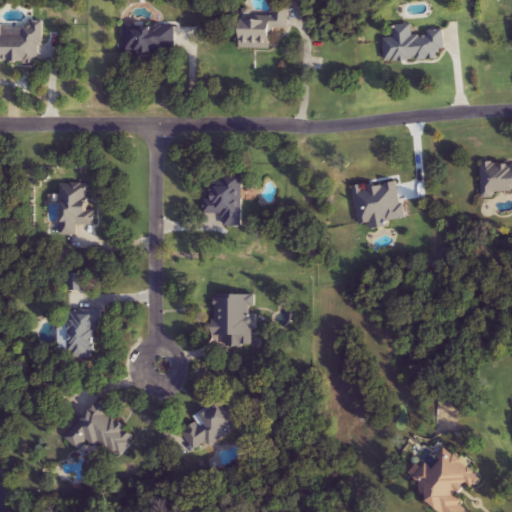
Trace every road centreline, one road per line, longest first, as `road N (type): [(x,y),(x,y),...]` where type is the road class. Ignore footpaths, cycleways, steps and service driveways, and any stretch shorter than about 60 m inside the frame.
road 1 (residential): [(511,112),(327,127),(0,127)]
road 2 (residential): [(157,371),(163,127)]
